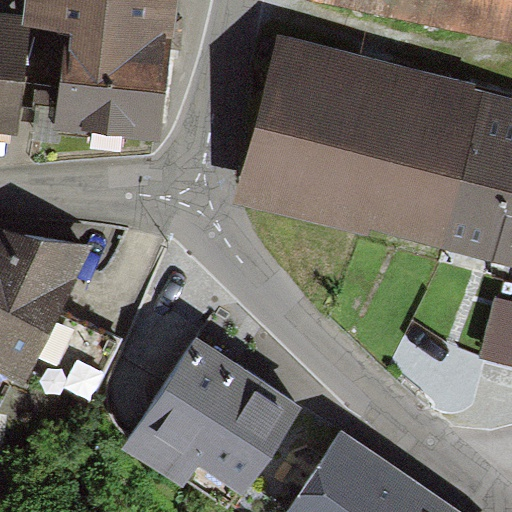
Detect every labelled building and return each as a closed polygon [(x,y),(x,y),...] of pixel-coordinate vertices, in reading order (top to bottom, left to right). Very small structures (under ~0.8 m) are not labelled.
[(53,112),(161,125),(175,0),(22,0),(22,8),(65,13),(53,112)] [(511,0),(351,0),(511,36),(511,0)] [(0,123),(19,126),(31,11),(0,7),(0,123)] [(370,212),(511,249),(511,89),(476,80),(477,76),(280,24),(236,188),(367,222),(370,212)] [(0,215),(0,403),(18,368),(24,372),(30,360),(58,305),(94,233),(42,221),(0,215)] [(511,294),(496,291),(480,351),(511,359),(511,294)] [(93,393),(121,334),(58,305),(30,360),(93,393)] [(304,393),(196,319),(122,429),(185,472),(200,449),(244,480),(304,393)] [(480,511),(343,419),(281,510),(283,511),(480,511)]
